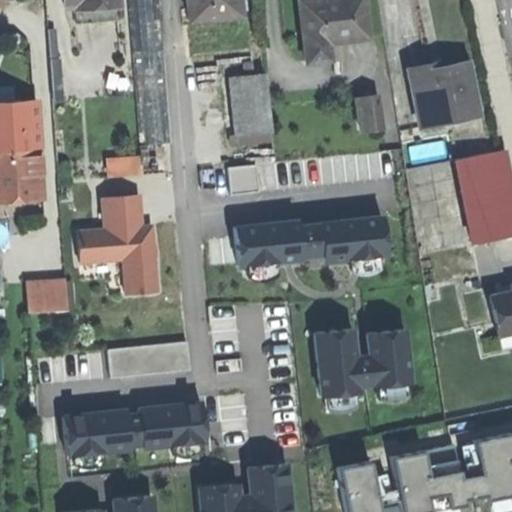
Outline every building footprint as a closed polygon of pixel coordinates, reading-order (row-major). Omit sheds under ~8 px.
[(77,23),(121,20),(119,0),(65,0),(66,7),(76,6),(77,23)] [(172,143),(160,0),(130,0),(142,145),(172,143)] [(184,0),(186,19),(237,15),(235,0),(184,0)] [(245,14),(243,0),(235,0),(237,15),(245,14)] [(306,0),(297,1),(304,62),(339,58),(338,41),(367,38),(363,0),(306,0)] [(190,56),(248,50),(245,19),(187,24),(190,56)] [(407,69),(418,125),(474,114),(464,64),(445,67),(444,62),(426,65),(407,69)] [(236,136),(270,132),(264,74),(229,78),(236,136)] [(363,132),(381,130),(378,95),(359,97),(363,132)] [(0,151),(38,149),(35,100),(0,102),(0,151)] [(57,162),(66,162),(61,101),(52,102),(57,162)] [(38,149),(0,151),(0,202),(41,200),(38,149)] [(105,155),(107,173),(139,170),(137,151),(105,155)] [(511,189),(504,151),(483,156),(500,236),(511,233),(511,189)] [(483,156),(453,162),(470,242),(500,236),(483,156)] [(255,161),(227,163),(229,189),(257,187),(255,161)] [(102,228),(74,229),(78,264),(119,260),(123,294),(158,291),(154,221),(142,222),(142,191),(100,195),(102,228)] [(300,215),(230,222),(235,267),(305,261),(304,253),(320,253),(321,262),(390,254),(386,212),(301,220),(300,215)] [(28,314),(67,311),(65,281),(26,284),(28,314)] [(511,291),(488,297),(500,347),(511,344),(511,291)] [(357,323),(311,327),(318,396),(418,387),(412,322),(366,328),(367,350),(359,351),(357,323)] [(189,340),(108,349),(111,376),(192,371),(189,340)] [(210,390),(54,407),(61,463),(215,449),(210,390)] [(428,435),(397,441),(408,499),(435,494),(432,477),(448,474),(451,492),(474,488),(472,480),(488,477),(489,485),(511,481),(511,421),(480,427),(485,456),(466,460),(465,452),(432,458),(428,435)] [(372,447),(343,453),(355,510),(384,505),(372,447)] [(244,477),(194,481),(196,511),(300,511),(298,455),(243,461),(244,477)] [(58,505),(58,511),(163,511),(161,487),(110,492),(111,499),(58,505)]
